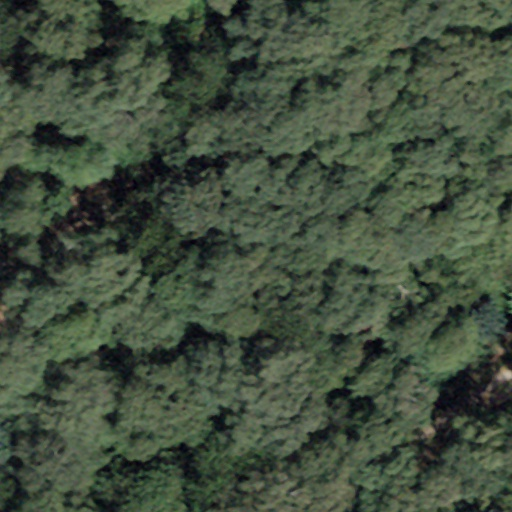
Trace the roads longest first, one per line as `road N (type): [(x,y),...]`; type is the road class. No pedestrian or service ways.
road 1 (track): [(0,192),(35,171),(58,173),(68,205),(30,282),(0,306)]
road 2 (track): [(365,511),(511,374)]
